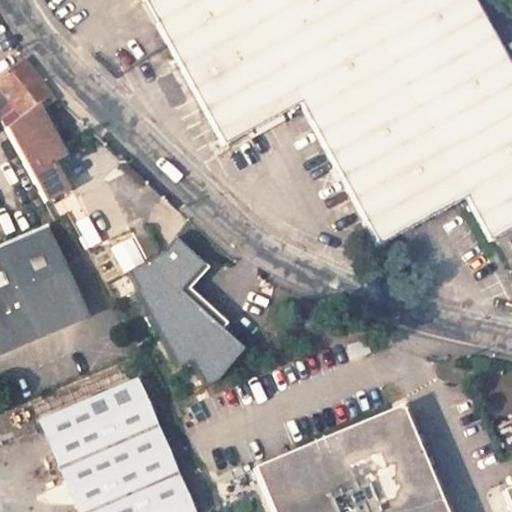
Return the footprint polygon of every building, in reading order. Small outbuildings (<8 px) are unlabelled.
[(511,74),(471,0),(142,0),(222,146),(299,104),(376,246),(465,198),(488,242),(511,229),(511,74)] [(8,138),(43,203),(66,191),(52,163),(59,159),(32,112),(36,110),(37,111),(51,99),(26,68),(1,92),(21,131),(8,138)] [(144,259),(104,183),(80,196),(106,245),(109,243),(128,275),(147,264),(144,259)] [(0,242),(0,347),(57,323),(53,314),(75,304),(42,225),(0,242)] [(131,233),(144,259),(150,256),(157,253),(144,226),(142,227),(131,233)] [(200,263),(171,241),(147,264),(128,275),(174,367),(187,360),(203,384),(243,350),(176,287),(200,263)] [(124,284),(102,246),(89,254),(109,292),(124,284)] [(188,511),(131,383),(41,421),(79,511),(188,511)] [(440,511),(396,408),(248,472),(265,511),(440,511)] [(511,511),(511,485),(497,492),(505,511),(511,511)]
